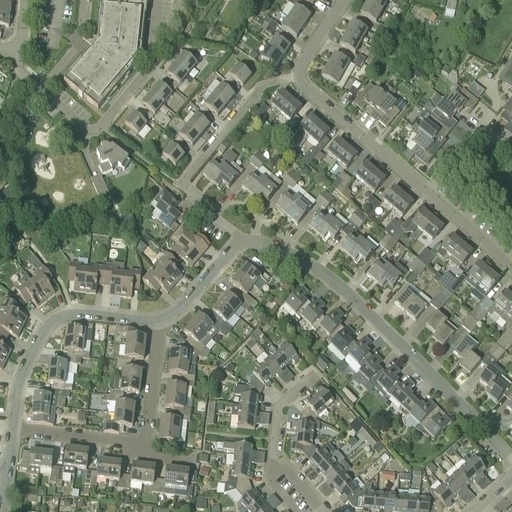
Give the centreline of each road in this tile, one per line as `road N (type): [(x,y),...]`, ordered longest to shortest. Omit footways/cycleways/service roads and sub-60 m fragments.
road 1 (residential): [(511,462),(335,281),(280,248),(246,244)]
road 2 (residential): [(430,191),(305,83),(305,55),(339,0)]
road 3 (residential): [(14,428),(25,361),(49,323),(64,314),(163,317)]
road 4 (residential): [(159,3),(152,65),(94,132),(39,89)]
road 5 (residential): [(322,511),(276,461),(275,448),(281,403),(316,370)]
road 6 (residential): [(127,442),(151,418),(163,317)]
road 7 (residential): [(261,90),(177,188)]
road 8 (residential): [(430,191),(481,127),(511,154)]
